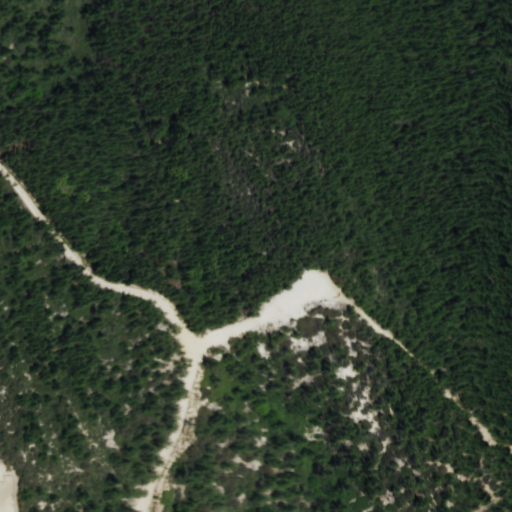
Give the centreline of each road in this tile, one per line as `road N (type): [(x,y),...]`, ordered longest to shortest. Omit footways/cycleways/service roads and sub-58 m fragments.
road 1 (track): [(145,511),(175,449),(196,349),(155,298),(107,289),(0,163)]
road 2 (track): [(196,349),(304,291),(338,294)]
